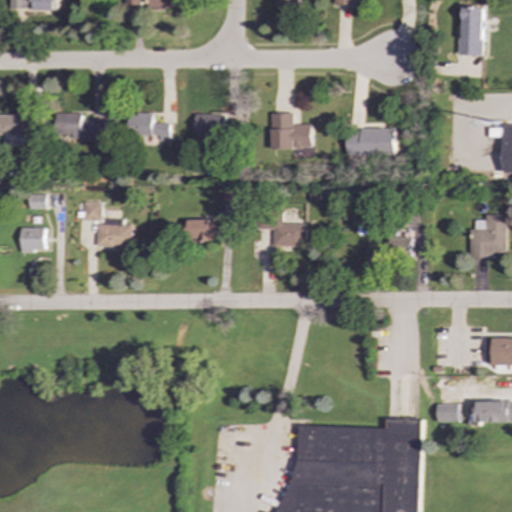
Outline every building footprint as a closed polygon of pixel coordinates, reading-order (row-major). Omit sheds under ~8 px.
[(56,11),(56,0),(12,0),(12,10),(56,11)] [(126,0),(126,2),(149,3),(148,9),(180,9),(180,0),(126,0)] [(302,0),(275,0),(275,7),(302,8),(302,0)] [(483,56),(484,7),(462,7),(460,55),(483,56)] [(81,120),(82,113),(59,113),(59,139),(105,140),(106,121),(81,120)] [(153,113),(130,113),(130,135),(159,136),(159,140),(170,140),(170,124),(153,123),(153,113)] [(294,113),(272,113),(273,149),(313,148),(313,124),(294,125),(294,113)] [(0,135),(34,134),(33,114),(0,114),(0,135)] [(195,114),(195,136),(226,135),(225,114),(195,114)] [(395,129),(347,129),(348,156),(373,156),(373,154),(395,154),(395,129)] [(314,158),(313,149),(294,150),(294,159),(314,158)] [(30,209),(47,209),(47,194),(29,194),(30,209)] [(219,209),(232,209),(233,194),(220,194),(219,209)] [(84,220),(102,221),(102,203),(85,202),(84,220)] [(506,252),(506,215),(485,215),(485,220),(475,220),(474,229),(470,229),(470,257),(493,257),(494,252),(506,252)] [(284,224),(284,217),(259,216),(259,229),(273,229),(273,245),(305,246),(306,224),(284,224)] [(97,246),(133,247),(133,225),(123,225),(123,219),(107,219),(107,224),(98,224),(97,246)] [(212,221),(167,221),(167,241),(212,241),(212,221)] [(21,253),(45,252),(44,227),(21,228),(21,253)] [(411,257),(412,238),(388,237),(387,256),(411,257)] [(511,339),(493,339),(492,366),(511,366),(511,339)] [(511,422),(511,401),(476,402),(476,423),(511,422)] [(437,422),(459,422),(459,404),(437,405),(437,422)] [(419,511),(422,420),(388,419),(385,428),(300,425),(299,442),(263,511),(419,511)]
